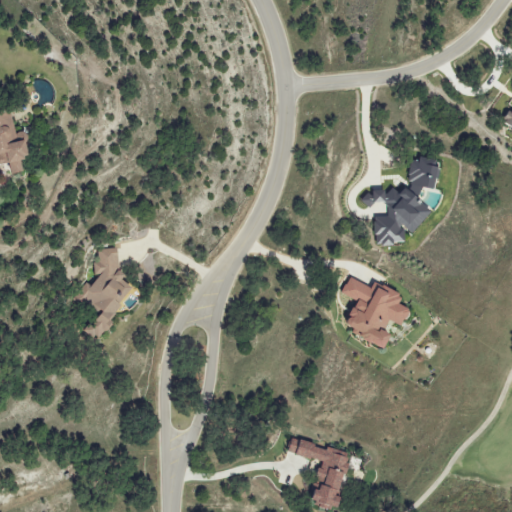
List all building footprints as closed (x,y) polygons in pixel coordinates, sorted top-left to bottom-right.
[(0,145),(2,145),(6,167),(15,165),(17,175),(29,173),(27,163),(28,163),(36,158),(32,133),(22,135),(17,111),(0,113),(0,145)] [(377,247),(407,244),(405,229),(414,234),(434,213),(417,196),(422,190),(434,189),(441,176),(440,164),(430,159),(414,161),(408,172),(409,186),(401,195),(394,189),(389,194),(379,188),(371,196),(359,197),(372,210),(380,209),(385,212),(388,212),(389,217),(374,218),(377,247)] [(131,292),(130,287),(122,281),(126,276),(119,272),(118,249),(96,250),(97,257),(93,262),(94,274),(98,277),(92,285),(84,285),(77,295),(77,301),(81,300),(97,312),(102,312),(96,321),(89,322),(82,331),(91,338),(97,337),(117,310),(122,310),(122,304),(131,292)] [(390,350),(395,336),(386,332),(390,322),(405,327),(412,310),(401,306),(404,296),(375,284),(374,288),(348,278),(342,295),(358,301),(350,323),(356,326),(352,335),(390,350)] [(322,462),(316,486),(318,486),(315,501),(343,508),(345,498),(341,497),(351,458),(338,454),(339,450),(328,447),(328,448),(292,439),(289,453),(322,462)]
